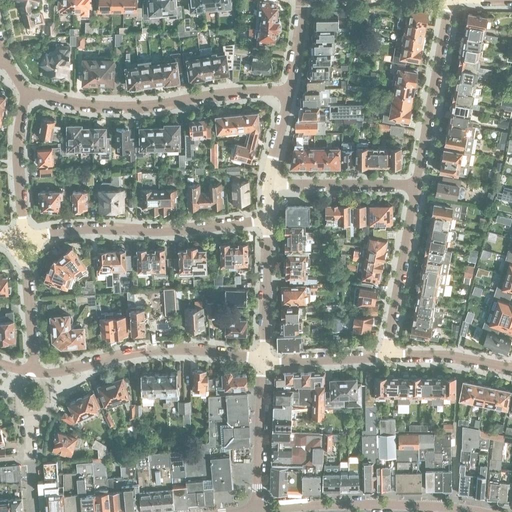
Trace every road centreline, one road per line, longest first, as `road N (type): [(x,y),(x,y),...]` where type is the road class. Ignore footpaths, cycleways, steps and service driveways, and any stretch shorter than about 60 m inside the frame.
road 1 (residential): [(21,87),(111,106),(289,93)]
road 2 (residential): [(40,237),(268,219)]
road 3 (residential): [(475,511),(255,509)]
road 4 (residential): [(264,359),(177,349),(47,374)]
road 5 (residential): [(415,184),(455,0)]
road 6 (residential): [(387,356),(415,184)]
road 7 (residential): [(255,509),(264,359)]
road 8 (residential): [(23,235),(16,175),(21,87)]
road 9 (residential): [(269,184),(415,184)]
road 10 (residential): [(264,359),(268,219)]
road 11 (residential): [(387,356),(455,356),(511,368)]
road 12 (residential): [(264,359),(387,356)]
